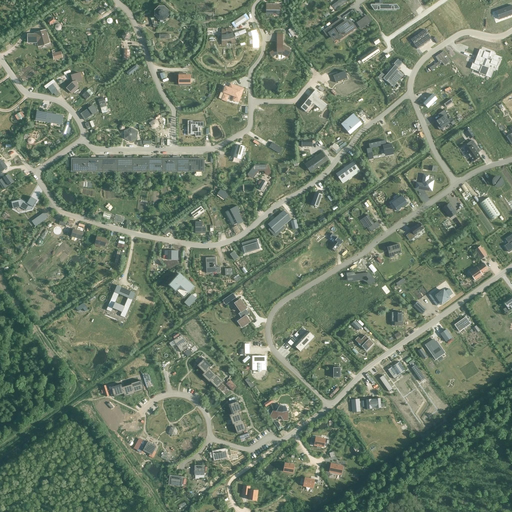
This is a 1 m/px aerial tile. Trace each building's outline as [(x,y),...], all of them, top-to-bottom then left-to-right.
[(346,0),(339,0),(331,6),(335,10),(347,1),(346,0)] [(371,5),(371,6),(374,10),(374,11),(375,11),(378,10),(378,7),(380,7),(380,10),(392,10),(392,7),(394,7),(394,10),(399,10),(399,9),(399,8),(397,5),(383,5),(383,0),(380,0),(380,4),(378,4),(378,3),(376,3),(376,5),(371,5)] [(456,4),(448,9),(449,9),(450,9),(453,13),(452,14),(452,13),(451,13),(454,17),(454,16),(454,15),(459,22),(458,22),(458,23),(463,19),(458,13),(467,6),(471,13),(477,9),(476,10),(474,8),(475,7),(475,8),(476,8),(473,4),(473,5),(473,6),(468,0),(466,2),(467,2),(465,4),(462,0),(459,0),(455,3),(456,3),(456,4)] [(279,4),(266,4),(266,13),(279,13),(279,4)] [(511,5),(496,11),(499,20),(511,15),(511,6),(511,5)] [(64,6),(54,13),(58,19),(62,16),(66,18),(66,19),(66,20),(66,21),(67,21),(67,22),(68,23),(69,24),(70,24),(71,24),(72,24),(73,24),(74,24),(75,23),(78,27),(78,26),(79,26),(79,25),(80,24),(80,23),(80,22),(80,21),(80,20),(80,19),(80,18),(79,17),(79,16),(78,15),(77,14),(76,13),(75,13),(74,13),(73,13),(72,13),(71,13),(70,13),(69,13),(69,14),(68,14),(67,13),(68,12),(64,6)] [(156,16),(159,19),(164,19),(167,16),(167,11),(164,8),(159,8),(156,11),(156,16)] [(52,17),(46,19),(48,26),(54,24),(52,17)] [(341,34),(344,32),(345,34),(355,28),(352,24),(349,26),(346,22),(344,23),(341,19),(334,24),(334,25),(331,27),(331,26),(324,31),(327,35),(329,34),(332,38),(336,36),(338,39),(343,36),(341,34)] [(358,23),(361,28),(368,23),(364,19),(358,23)] [(226,29),(221,29),(221,45),(222,45),(226,45),(226,41),(230,40),(232,44),(236,42),(236,43),(231,28),(226,29)] [(292,28),(288,31),(292,38),(295,37),(296,39),(298,38),(292,28)] [(28,35),(28,43),(39,42),(40,46),(49,43),(46,30),(37,33),(37,35),(28,35)] [(256,30),(248,34),(249,38),(252,36),(253,41),(250,41),(250,45),(253,45),(253,48),(259,48),(259,41),(258,38),(258,34),(256,30)] [(431,39),(425,30),(421,32),(428,41),(431,39)] [(428,41),(421,32),(418,35),(424,44),(428,41)] [(424,44),(418,35),(414,37),(421,46),(424,44)] [(109,38),(109,50),(117,50),(117,49),(121,49),(121,40),(124,40),(124,38),(122,38),(121,36),(119,36),(119,38),(109,38)] [(376,37),(372,40),(376,45),(380,42),(376,37)] [(411,40),(417,49),(421,46),(414,37),(411,40)] [(277,49),(270,52),(273,57),(278,54),(282,54),(287,56),(290,50),(283,46),(283,41),(277,41),(277,49)] [(376,47),(360,58),(364,63),(380,52),(376,47)] [(472,63),(470,69),(480,72),(486,74),(485,76),(491,78),(493,71),(495,71),(497,66),(495,66),(497,62),(500,63),(502,58),(495,55),(496,54),(491,52),(489,55),(484,53),(485,51),(479,49),(475,60),(477,61),(476,64),(472,63)] [(436,64),(429,68),(431,70),(437,66),(442,63),(444,66),(451,62),(444,51),(435,57),(438,62),(436,63),(436,64)] [(61,52),(52,54),(54,60),(63,58),(61,52)] [(395,65),(383,79),(386,81),(388,79),(395,85),(401,77),(397,73),(398,72),(396,71),(398,68),(395,65)] [(125,73),(127,78),(137,72),(135,67),(125,73)] [(443,67),(426,74),(430,81),(446,74),(443,67)] [(21,80),(31,75),(28,70),(18,74),(21,80)] [(344,70),(333,76),(337,82),(347,77),(344,70)] [(73,82),(66,88),(71,94),(78,87),(76,81),(82,80),(80,73),(71,75),(73,82)] [(179,76),(179,83),(191,83),(191,76),(186,76),(186,74),(179,74),(179,76)] [(145,78),(133,83),(137,92),(148,87),(145,78)] [(51,87),(56,94),(59,91),(50,80),(41,86),(45,91),(51,87)] [(224,94),(222,99),(226,101),(228,96),(228,94),(234,96),(233,100),(239,102),(243,89),(231,84),(229,88),(225,87),(223,92),(225,93),(224,94)] [(89,89),(80,99),(85,103),(94,93),(89,89)] [(310,97),(301,108),(305,111),(313,102),(322,110),(326,105),(317,97),(320,94),(315,90),(312,94),(313,95),(311,97),(310,97)] [(432,94),(423,104),(428,108),(437,99),(432,94)] [(152,95),(147,97),(153,110),(158,108),(152,95)] [(103,100),(96,102),(100,116),(107,115),(103,100)] [(93,105),(80,114),(85,120),(97,112),(93,105)] [(440,118),(434,123),(439,131),(450,123),(445,115),(447,114),(444,110),(438,114),(440,118)] [(36,120),(61,124),(62,116),(52,114),(52,112),(48,112),(48,114),(38,112),(36,120)] [(354,114),(341,125),(350,135),(362,124),(354,114)] [(20,115),(13,118),(15,124),(23,120),(20,115)] [(400,118),(391,122),(393,126),(397,125),(402,135),(412,131),(410,126),(415,124),(411,115),(406,117),(408,120),(402,123),(400,118)] [(284,117),(262,117),(262,132),(284,132),(284,117)] [(161,130),(158,134),(161,139),(166,139),(168,134),(166,130),(165,125),(167,121),(165,118),(161,118),(159,121),(161,125),(161,130)] [(193,121),(188,121),(188,135),(195,135),(195,137),(202,137),(202,132),(200,132),(200,128),(203,128),(203,122),(195,122),(193,122),(193,121)] [(131,128),(125,131),(125,138),(131,142),(137,138),(137,131),(131,128)] [(469,129),(465,132),(470,138),(474,135),(469,129)] [(501,137),(497,140),(504,150),(508,147),(501,137)] [(369,148),(366,149),(368,158),(373,157),(371,148),(383,146),(385,157),(394,155),(391,144),(386,145),(385,140),(368,144),(369,148)] [(469,147),(465,150),(473,162),(480,157),(477,153),(478,153),(477,152),(479,150),(480,151),(473,140),(467,144),(469,147)] [(489,140),(485,143),(492,153),(496,150),(489,140)] [(272,142),(269,147),(280,154),(283,149),(272,142)] [(236,144),(233,157),(241,159),(241,160),(242,160),(245,147),(241,146),(241,147),(236,145),(236,144)] [(406,144),(401,148),(409,158),(411,157),(410,155),(413,153),(406,144)] [(328,152),(337,156),(340,150),(331,146),(328,152)] [(307,162),(312,170),(327,159),(322,152),(307,162)] [(88,171),(88,160),(73,160),(73,171),(88,171)] [(103,160),(88,160),(88,171),(103,171),(103,160)] [(118,160),(103,160),(103,171),(118,171),(118,160)] [(118,171),(132,171),(132,160),(118,160),(118,171)] [(147,160),(132,160),(132,171),(147,171),(147,160)] [(147,171),(162,171),(162,160),(147,160),(147,171)] [(177,160),(162,160),(162,171),(177,171),(177,160)] [(177,171),(188,171),(188,160),(177,160),(177,171)] [(188,171),(203,171),(203,160),(188,160),(188,171)] [(353,162),(336,174),(342,184),(360,171),(353,162)] [(253,177),(258,170),(264,170),(265,170),(266,174),(267,174),(267,175),(268,174),(271,173),(268,166),(268,165),(255,165),(254,165),(254,166),(248,174),(248,175),(251,177),(252,178),(253,177)] [(7,175),(0,180),(0,181),(5,188),(12,183),(7,175)] [(417,183),(416,188),(432,191),(433,181),(428,180),(429,176),(424,175),(422,184),(417,183)] [(493,184),(494,185),(496,187),(498,187),(500,186),(502,184),(503,182),(502,179),(501,178),(500,178),(499,177),(498,177),(497,177),(496,177),(495,178),(494,178),(494,179),(493,180),(493,181),(493,182),(493,183),(493,184)] [(258,189),(262,191),(267,182),(263,180),(258,189)] [(221,190),(218,194),(225,199),(228,195),(220,189),(220,190),(221,190)] [(315,192),(311,205),(311,204),(318,206),(318,207),(322,195),(315,193),(315,192)] [(402,196),(392,203),(397,211),(407,203),(402,196)] [(20,207),(26,211),(32,210),(37,201),(31,197),(28,202),(29,202),(28,204),(21,200),(11,202),(13,209),(20,207)] [(480,204),(491,220),(500,214),(489,197),(480,204)] [(449,204),(443,208),(450,218),(456,213),(449,204)] [(203,215),(198,206),(189,211),(194,219),(203,215)] [(237,207),(228,212),(232,220),(235,218),(238,224),(242,221),(237,212),(240,210),(237,206),(237,207)] [(284,211),(269,224),(275,232),(290,219),(284,211)] [(44,213),(32,222),(35,226),(48,218),(44,213)] [(368,215),(362,219),(371,232),(380,226),(377,222),(374,223),(368,215)] [(195,233),(206,233),(206,227),(202,227),(202,222),(195,222),(195,233)] [(412,232),(406,236),(409,240),(416,236),(415,235),(423,229),(419,223),(410,229),(412,232)] [(84,227),(75,224),(73,231),(82,234),(84,227)] [(332,234),(330,237),(337,243),(332,249),(335,251),(343,242),(332,234)] [(107,240),(97,237),(95,243),(105,246),(107,240)] [(256,239),(242,244),(245,253),(259,249),(256,239)] [(399,244),(387,247),(390,258),(395,257),(394,255),(401,253),(399,244)] [(480,247),(476,250),(482,259),(487,256),(480,247)] [(178,251),(164,251),(164,255),(168,255),(168,260),(178,260),(178,251)] [(112,266),(115,267),(118,254),(111,252),(107,268),(112,269),(112,266)] [(206,273),(220,272),(220,267),(216,267),(216,257),(205,258),(206,273)] [(482,274),(488,269),(484,263),(483,263),(477,268),(477,267),(474,269),(475,269),(472,270),(473,271),(474,273),(471,275),(473,277),(475,280),(483,275),(482,274)] [(353,272),(347,273),(347,279),(352,278),(353,281),(362,280),(367,282),(369,285),(371,284),(375,281),(369,273),(364,274),(362,274),(355,275),(353,272)] [(170,285),(176,290),(180,285),(188,292),(193,287),(180,275),(170,285)] [(401,281),(393,286),(396,290),(403,285),(401,281)] [(134,292),(115,284),(105,309),(109,311),(111,308),(120,311),(118,315),(123,317),(134,292)] [(441,303),(449,298),(448,297),(452,294),(449,289),(444,292),(444,291),(436,296),(434,292),(429,295),(437,306),(441,303)] [(233,294),(226,298),(229,302),(236,298),(233,294)] [(187,299),(185,302),(189,306),(196,299),(193,296),(189,301),(187,299)] [(409,302),(418,310),(422,306),(413,298),(409,302)] [(240,299),(235,303),(241,312),(238,314),(242,319),(238,321),(242,327),(250,322),(246,316),(248,314),(245,309),(247,308),(240,299)] [(83,303),(76,308),(78,311),(83,308),(85,312),(88,310),(83,303)] [(392,312),(392,322),(403,322),(403,312),(392,312)] [(459,332),(470,324),(466,317),(454,325),(459,332)] [(356,322),(353,325),(359,332),(363,328),(356,322)] [(440,334),(446,342),(452,338),(446,330),(440,334)] [(297,343),(294,346),(300,351),(314,336),(308,331),(297,343)] [(394,343),(400,340),(397,334),(391,338),(394,343)] [(181,352),(190,346),(181,335),(173,341),(181,352)] [(365,350),(373,343),(365,335),(360,340),(358,338),(356,341),(365,350)] [(431,341),(426,345),(436,359),(444,353),(436,341),(433,344),(431,341)] [(266,356),(252,356),(252,370),(266,370),(266,356)] [(197,366),(204,373),(202,375),(211,366),(204,359),(197,366)] [(388,370),(394,379),(405,371),(399,362),(388,370)] [(202,375),(209,382),(217,374),(216,375),(209,368),(211,366),(202,375)] [(414,372),(421,382),(425,379),(418,369),(414,372)] [(217,374),(209,382),(210,382),(217,389),(224,382),(217,374)] [(383,375),(379,378),(386,387),(390,384),(383,375)] [(144,390),(141,380),(131,383),(135,394),(135,393),(144,390)] [(135,394),(131,383),(131,384),(122,387),(121,384),(125,397),(135,394)] [(125,397),(121,384),(111,387),(114,397),(124,394),(125,397)] [(328,397),(330,400),(338,392),(336,390),(328,397)] [(361,403),(361,407),(366,406),(365,403),(366,403),(367,410),(372,409),(376,408),(376,409),(381,409),(381,407),(385,407),(385,403),(380,404),(380,402),(381,401),(381,398),(377,398),(377,399),(366,400),(366,401),(359,401),(359,399),(351,400),(352,412),(360,411),(360,403),(361,403)] [(241,411),(238,401),(229,404),(232,414),(229,415),(241,411)] [(277,411),(276,412),(273,410),(270,417),(273,418),(272,419),(276,419),(278,416),(281,416),(283,421),(288,421),(288,411),(277,411)] [(242,421),(239,412),(242,411),(241,411),(229,415),(233,425),(243,421),(242,421)] [(234,424),(237,434),(247,431),(243,421),(233,425),(234,424)] [(323,436),(324,437),(333,435),(331,428),(321,429),(322,436),(323,436)] [(316,437),(314,446),(324,447),(326,439),(316,437)] [(143,450),(152,455),(157,446),(148,442),(143,450)] [(214,461),(228,458),(226,448),(212,451),(214,461)] [(284,463),(283,471),(293,473),(294,464),(284,463)] [(343,466),(331,463),(329,472),(341,474),(343,466)] [(205,475),(205,465),(195,465),(195,475),(205,475)] [(184,477),(170,475),(168,485),(182,487),(184,477)] [(303,486),(313,488),(315,480),(305,478),(303,486)] [(242,494),(249,495),(248,500),(257,501),(258,491),(250,490),(250,487),(243,486),(242,494)]
